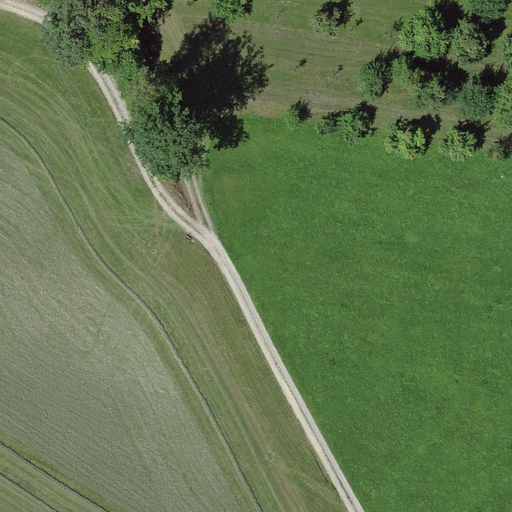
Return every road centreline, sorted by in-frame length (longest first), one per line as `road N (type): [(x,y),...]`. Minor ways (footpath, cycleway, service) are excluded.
road 1 (track): [(358,511),(228,266),(184,149),(171,74),(142,14),(123,0)]
road 2 (track): [(4,0),(59,26),(102,64),(159,196),(228,266)]
